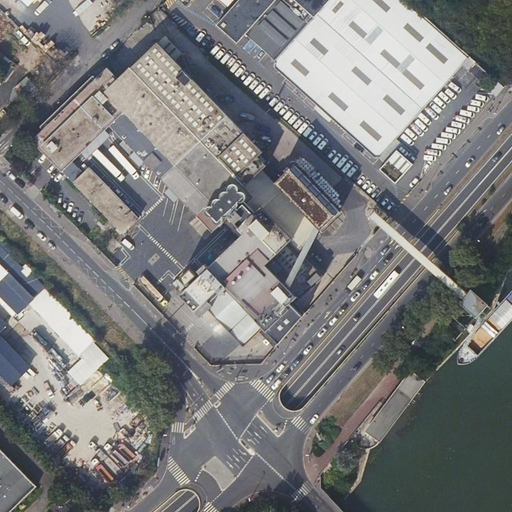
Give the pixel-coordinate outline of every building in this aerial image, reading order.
[(237,0),(215,25),(236,43),(245,34),(275,61),(329,0),(237,0)] [(406,0),(329,0),(275,61),(273,63),(273,65),(273,66),(376,158),(377,158),(378,158),(380,158),(470,56),(406,0)] [(166,36),(158,42),(176,60),(183,54),(166,36)] [(75,182),(84,172),(73,161),(111,123),(198,212),(211,198),(234,177),(249,162),(251,163),(262,174),(265,171),(269,167),(259,156),(264,151),(176,60),(158,42),(146,54),(131,68),(119,80),(108,69),(98,79),(92,74),(39,126),(43,130),(33,139),(75,182)] [(488,77),(490,75),(477,62),(470,70),(483,82),(485,80),(487,82),(489,79),(488,77)] [(493,80),(487,90),(498,96),(503,86),(493,80)] [(380,170),(395,183),(411,165),(396,152),(380,170)] [(234,177),(315,260),(330,245),(318,233),(322,229),(277,183),(265,171),(262,174),(251,163),(249,162),(234,177)] [(295,165),(277,183),(322,229),(340,212),(295,165)] [(84,172),(75,182),(124,232),(138,218),(89,167),(84,172)] [(234,177),(211,198),(244,232),(209,267),(205,263),(199,269),(202,273),(180,294),(196,311),(225,283),(247,306),(244,308),(262,327),(267,331),(291,308),(289,306),(298,297),(300,299),(328,273),(315,260),(234,177)] [(382,218),(375,211),(369,216),(375,223),(379,220),(382,218)] [(0,290),(19,310),(31,298),(23,290),(16,283),(9,276),(0,266),(0,290)] [(191,269),(180,278),(186,284),(196,275),(191,269)] [(19,280),(21,278),(17,275),(14,271),(12,273),(19,280)] [(16,283),(19,280),(12,273),(9,276),(16,283)] [(23,290),(25,287),(19,280),(16,283),(23,290)] [(225,283),(196,311),(201,315),(207,309),(243,346),(262,327),(244,308),(247,306),(225,283)] [(461,303),(476,315),(487,301),(473,289),(467,296),(461,303)] [(291,307),(291,308),(267,331),(279,343),(301,318),(291,307)] [(0,371),(15,387),(33,370),(0,336),(0,371)] [(422,383),(409,373),(366,429),(380,440),(422,383)] [(66,398),(79,408),(89,396),(77,386),(66,398)] [(0,511),(9,511),(37,485),(0,447),(0,511)] [(71,498),(64,491),(60,495),(68,502),(71,498)]
